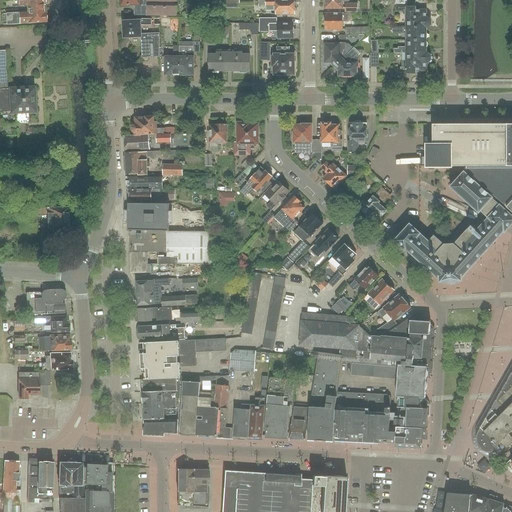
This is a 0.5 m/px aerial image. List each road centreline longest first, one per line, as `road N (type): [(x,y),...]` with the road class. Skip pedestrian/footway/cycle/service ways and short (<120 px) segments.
road 1 (residential): [(275,99),(279,156),(416,285)]
road 2 (residential): [(162,447),(347,456)]
road 3 (residential): [(111,100),(111,189),(80,271)]
road 4 (residential): [(71,437),(86,384),(80,271)]
road 5 (residential): [(275,99),(111,100)]
road 6 (residential): [(441,307),(426,461)]
road 7 (residential): [(451,98),(310,99)]
